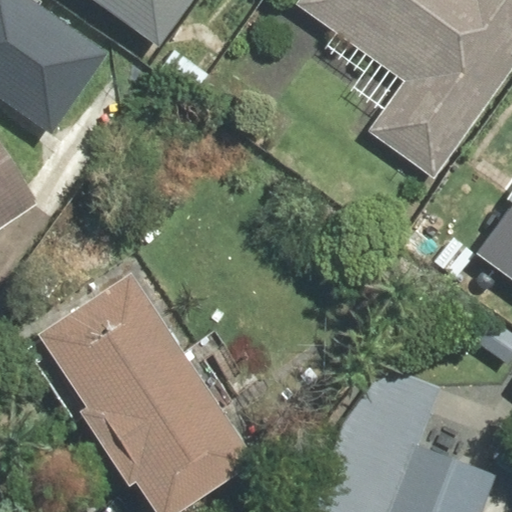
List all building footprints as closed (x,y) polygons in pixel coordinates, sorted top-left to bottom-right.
[(52,0),(0,0),(0,76),(53,117),(110,44),(52,0)] [(192,0),(96,0),(159,46),(192,0)] [(511,0),(302,0),(406,79),(372,123),(428,167),(511,58),(511,0)] [(0,220),(40,193),(0,136),(0,220)] [(511,185),(470,242),(511,273),(511,185)] [(171,511),(260,455),(135,261),(45,318),(94,395),(83,402),(130,476),(142,469),(169,511),(171,511)] [(511,427),(493,455),(511,468),(511,327),(492,313),(471,342),(511,372),(511,427)] [(480,511),(497,469),(420,441),(442,380),(364,352),(310,499),(346,511),(480,511)]
